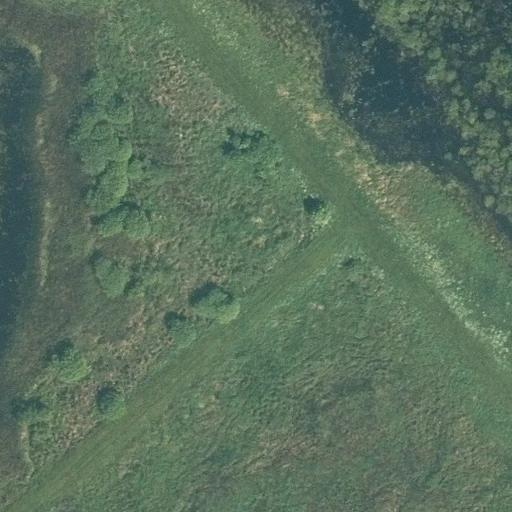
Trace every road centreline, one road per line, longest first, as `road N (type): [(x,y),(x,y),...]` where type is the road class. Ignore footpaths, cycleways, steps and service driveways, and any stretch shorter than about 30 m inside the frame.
road 1 (track): [(511,403),(166,0)]
road 2 (track): [(23,511),(348,217)]
